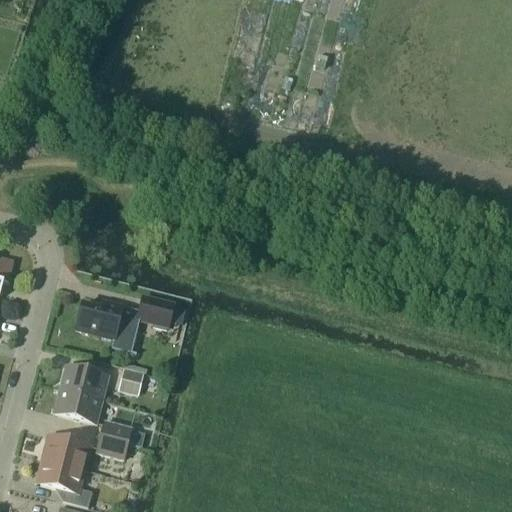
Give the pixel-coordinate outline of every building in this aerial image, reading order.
[(6,285),(11,265),(0,262),(0,293),(2,286),(8,287),(8,286),(6,285)] [(81,308),(74,334),(112,344),(110,352),(135,358),(135,357),(130,356),(138,324),(167,331),(173,307),(142,300),(138,314),(122,310),(101,305),(99,312),(81,308)] [(59,393),(101,404),(107,380),(65,370),(59,393)] [(142,378),(122,373),(117,394),(137,399),(142,378)] [(101,404),(59,393),(53,417),(94,428),(101,404)] [(103,425),(99,441),(127,448),(130,432),(103,425)] [(42,463),(83,474),(89,450),(48,439),(42,463)] [(127,448),(99,441),(96,456),(123,463),(127,448)] [(83,474),(42,463),(35,487),(64,495),(62,505),(87,511),(91,496),(78,493),(83,474)]
